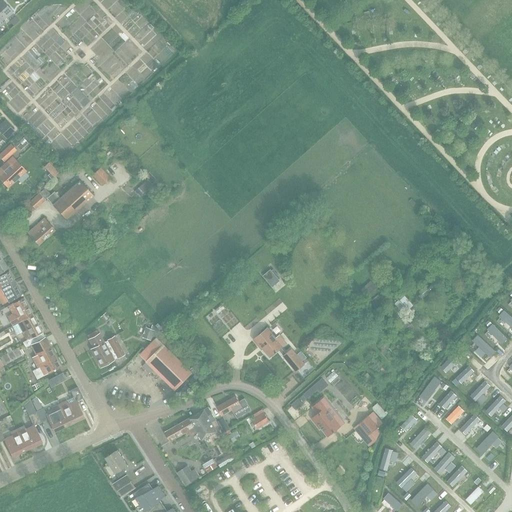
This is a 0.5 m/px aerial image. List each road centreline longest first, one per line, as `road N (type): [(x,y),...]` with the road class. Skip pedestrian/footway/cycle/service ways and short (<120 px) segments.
road 1 (residential): [(348,511),(280,414),(253,390),(224,385),(132,421)]
road 2 (residential): [(0,231),(110,429)]
road 3 (residential): [(0,482),(110,429)]
